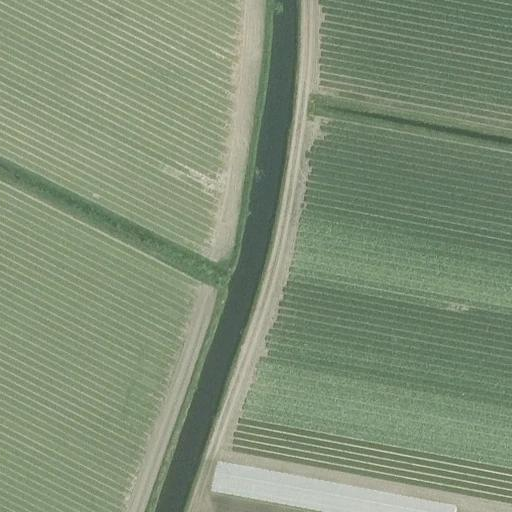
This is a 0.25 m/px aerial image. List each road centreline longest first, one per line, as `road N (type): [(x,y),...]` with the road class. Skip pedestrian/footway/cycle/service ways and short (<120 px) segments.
road 1 (track): [(193,511),(285,235),(309,89)]
road 2 (track): [(511,125),(309,89)]
